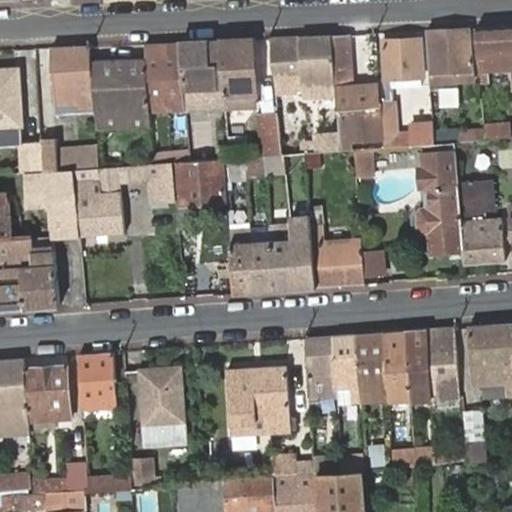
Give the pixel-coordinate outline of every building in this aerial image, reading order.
[(511,30),(479,31),(481,84),(492,84),(492,71),(511,68),(511,30)] [(475,32),(428,34),(431,79),(476,78),(475,32)] [(351,37),(333,38),(335,89),(336,97),(337,135),(338,147),(338,152),(349,152),(348,142),(379,139),(375,87),(355,87),(351,37)] [(333,38),(273,40),(275,71),(277,91),(304,89),(305,98),(336,97),(335,89),(333,38)] [(255,41),(222,43),(225,89),(226,109),(238,109),(259,107),(258,97),(255,41)] [(422,41),(386,42),(387,79),(423,78),(422,41)] [(222,43),(182,45),(185,92),(225,89),(222,43)] [(182,45),(148,46),(149,61),(151,94),(185,92),(182,45)] [(94,105),(91,49),(52,50),(56,107),(94,105)] [(151,94),(149,61),(97,64),(101,119),(129,118),(129,128),(148,127),(146,94),(151,94)] [(18,72),(0,72),(0,129),(21,128),(18,72)] [(436,87),(439,107),(458,105),(456,84),(436,87)] [(395,103),(382,104),(384,150),(425,147),(435,147),(434,132),(434,122),(425,123),(425,133),(397,135),(395,103)] [(262,117),(265,157),(267,157),(281,156),(278,115),(262,117)] [(511,120),(486,124),(486,127),(487,139),(511,136),(511,120)] [(486,127),(461,129),(462,141),(487,139),(486,127)] [(461,129),(434,132),(435,147),(456,145),(462,141),(461,129)] [(338,147),(337,135),(317,136),(317,148),(338,147)] [(45,172),(76,170),(97,168),(96,158),(59,160),(56,142),(43,143),(45,172)] [(15,144),(17,174),(24,174),(42,172),(41,143),(15,144)] [(435,147),(425,147),(430,208),(421,209),(423,233),(432,233),(434,255),(465,252),(460,188),(457,161),(456,145),(435,147)] [(373,151),(358,152),(360,176),(375,175),(373,151)] [(96,157),(96,158),(97,168),(115,167),(115,156),(96,157)] [(223,160),(190,162),(176,163),(176,171),(182,171),(185,205),(226,202),(223,160)] [(176,163),(155,164),(152,164),(155,207),(179,206),(176,171),(176,163)] [(145,182),(143,165),(115,167),(97,168),(76,170),(82,239),(126,237),(123,184),(145,182)] [(71,240),(82,239),(76,170),(45,172),(42,172),(24,174),(27,222),(53,221),(54,227),(70,226),(71,240)] [(460,188),(465,252),(467,265),(507,261),(504,222),(486,224),(485,213),(494,212),(491,186),(477,187),(477,184),(467,184),(467,187),(460,188)] [(0,311),(60,307),(55,250),(14,252),(9,202),(0,202),(0,311)] [(291,215),(294,241),(299,290),(318,288),(314,246),(311,213),(291,215)] [(229,224),(229,236),(282,238),(282,225),(229,224)] [(70,226),(54,227),(55,241),(71,240),(70,226)] [(294,241),(274,242),(278,292),(299,290),(294,241)] [(274,242),(253,244),(257,293),(278,292),(274,242)] [(366,242),(314,246),(318,288),(369,285),(369,276),(366,242)] [(253,244),(232,245),(236,295),(257,293),(253,244)] [(385,251),(367,253),(369,276),(387,274),(385,251)] [(511,404),(511,324),(470,327),(475,387),(480,387),(481,399),(511,397),(511,404)] [(458,328),(430,330),(434,401),(463,400),(458,328)] [(430,330),(407,332),(411,391),(412,408),(413,411),(435,410),(434,401),(430,330)] [(390,399),(391,410),(412,408),(411,391),(407,332),(385,333),(389,386),(389,388),(389,393),(390,399)] [(389,386),(385,333),(358,335),(361,388),(362,395),(389,393),(389,388),(389,386)] [(334,337),(338,391),(339,396),(339,402),(362,400),(362,395),(361,388),(358,335),(334,337)] [(334,337),(308,338),(312,392),(338,391),(334,337)] [(116,353),(79,356),(83,412),(119,409),(116,353)] [(26,371),(25,360),(0,361),(0,435),(32,434),(31,424),(26,371)] [(291,366),(229,370),(232,435),(294,431),(291,366)] [(69,368),(26,371),(31,424),(73,421),(69,368)] [(149,396),(153,439),(186,437),(182,368),(147,370),(129,371),(131,396),(149,396)] [(481,411),(467,412),(471,467),(486,466),(481,411)] [(415,453),(416,466),(438,464),(438,453),(437,445),(415,447),(415,453)] [(343,453),(345,471),(367,469),(366,451),(343,453)] [(449,452),(449,463),(464,462),(463,451),(449,452)] [(438,453),(438,464),(449,463),(449,452),(438,453)] [(343,453),(317,455),(317,473),(345,471),(343,453)] [(394,455),(395,467),(416,466),(415,453),(394,455)] [(274,457),(275,476),(278,476),(280,476),(297,475),(296,456),(274,457)] [(148,460),(133,460),(134,476),(135,487),(145,486),(151,486),(148,460)] [(370,511),(367,469),(345,471),(317,473),(319,511),(370,511)] [(319,511),(317,473),(297,475),(280,476),(283,511),(319,511)] [(134,476),(89,480),(89,481),(90,490),(135,487),(134,476)] [(278,511),(275,476),(227,480),(228,507),(259,505),(259,511),(278,511)] [(0,496),(33,494),(32,480),(0,483),(0,496)] [(227,480),(204,481),(176,484),(178,511),(222,511),(228,511),(228,507),(227,480)] [(90,490),(89,481),(36,485),(37,494),(44,494),(82,490),(86,491),(90,490)] [(170,511),(173,485),(152,483),(148,511),(170,511)] [(146,511),(145,486),(135,487),(90,490),(86,491),(87,511),(146,511)] [(83,511),(82,490),(44,494),(44,497),(45,507),(73,505),(74,511),(69,511),(83,511)] [(33,511),(46,511),(45,507),(44,497),(0,501),(0,511),(33,511)]
